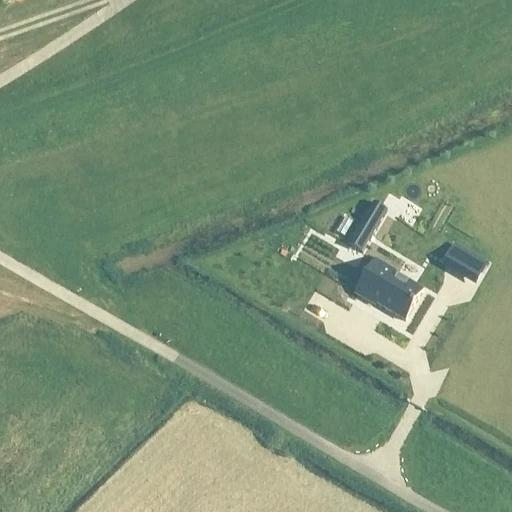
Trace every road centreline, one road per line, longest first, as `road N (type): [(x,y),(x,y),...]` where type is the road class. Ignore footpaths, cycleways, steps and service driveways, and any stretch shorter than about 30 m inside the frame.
road 1 (track): [(304,0),(0,115)]
road 2 (unclassified): [(441,511),(174,356)]
